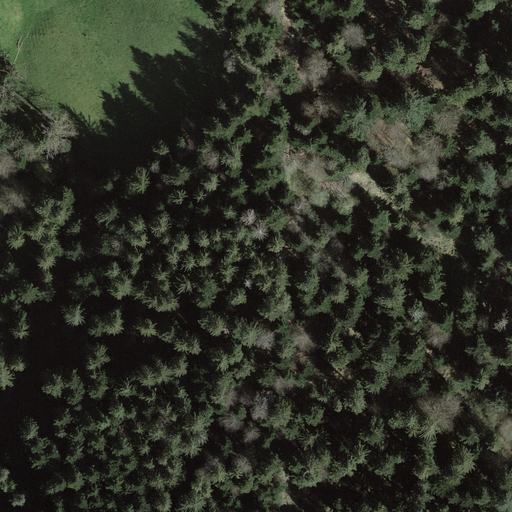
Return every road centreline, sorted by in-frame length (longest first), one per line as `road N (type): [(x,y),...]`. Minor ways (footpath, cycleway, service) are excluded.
road 1 (track): [(159,511),(235,397),(268,327),(286,258),(286,155),(303,58)]
road 2 (track): [(0,223),(46,230),(61,249),(0,426)]
road 3 (track): [(360,81),(440,70),(511,76)]
